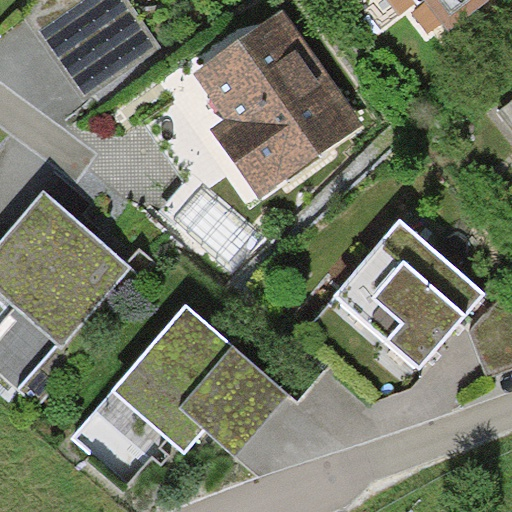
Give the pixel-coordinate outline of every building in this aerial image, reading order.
[(28,0),(20,13),(64,79),(142,24),(127,0),(28,0)] [(421,0),(448,32),(487,0),(421,0)] [(354,132),(274,16),(201,67),(235,117),(208,135),(254,201),(354,132)] [(119,257),(36,185),(0,225),(0,289),(11,299),(0,312),(0,375),(33,405),(156,264),(132,243),(119,257)] [(495,312),(394,222),(294,335),(333,370),(362,338),(423,392),(495,312)] [(511,314),(505,306),(469,346),(490,388),(511,379),(511,314)] [(292,409),(185,315),(110,400),(185,465),(205,442),(238,470),(292,409)]
